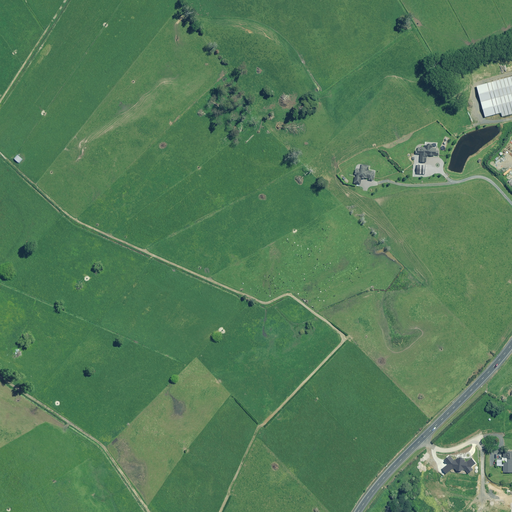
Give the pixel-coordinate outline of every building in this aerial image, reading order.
[(484,115),(500,111),(502,117),(511,114),(511,76),(477,85),(484,115)] [(419,162),(426,162),(426,157),(427,157),(428,156),(438,156),(439,151),(436,151),(436,149),(432,148),(432,142),(428,142),(424,142),(424,147),(417,147),(417,150),(415,150),(415,154),(420,155),(419,162)] [(23,160),(17,155),(14,159),(19,163),(23,160)] [(375,172),(368,171),(369,166),(361,165),(360,169),(356,168),(354,183),(360,184),(361,179),(364,179),(364,178),(368,179),(368,180),(373,181),(375,172)] [(511,452),(503,453),(503,458),(502,458),(502,460),(496,460),(496,466),(503,466),(503,473),(511,472),(511,452)]
